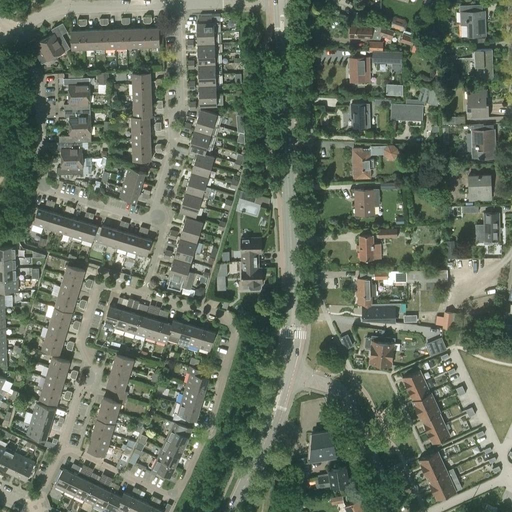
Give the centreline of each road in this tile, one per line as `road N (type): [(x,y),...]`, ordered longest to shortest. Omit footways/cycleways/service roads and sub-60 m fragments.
road 1 (residential): [(145,294),(200,306),(234,332),(185,488),(165,494),(63,442)]
road 2 (tertiary): [(284,378),(292,316),(278,0)]
road 3 (residential): [(148,220),(42,187),(39,73),(11,29)]
road 4 (residential): [(63,442),(77,391),(91,382),(96,362),(80,346),(95,290),(109,283),(145,294)]
road 5 (residential): [(177,3),(179,104),(148,220)]
road 6 (tertiary): [(396,511),(346,399),(328,385),(284,378)]
road 7 (tertiary): [(232,511),(284,378)]
